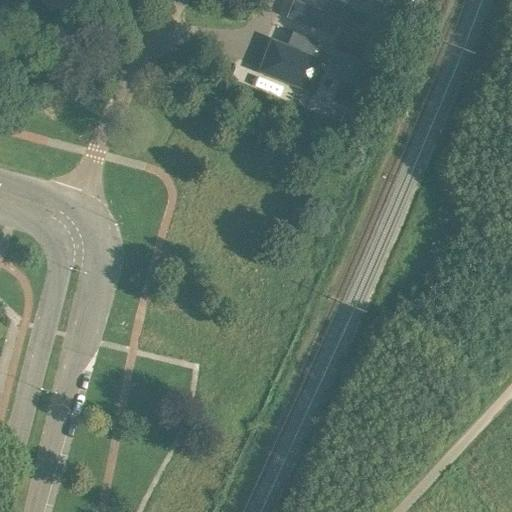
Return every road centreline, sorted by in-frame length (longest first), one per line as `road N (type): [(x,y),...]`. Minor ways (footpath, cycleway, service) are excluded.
road 1 (secondary): [(31,511),(98,246),(79,211),(0,184)]
road 2 (secondary): [(0,209),(45,230),(56,255),(0,501)]
